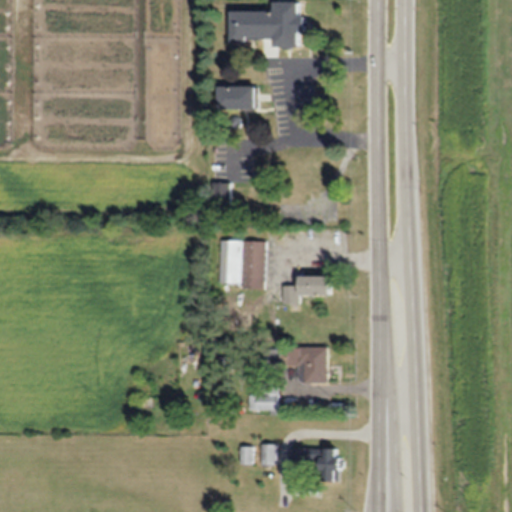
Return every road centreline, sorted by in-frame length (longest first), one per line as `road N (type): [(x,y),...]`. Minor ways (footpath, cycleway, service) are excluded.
road 1 (primary): [(422,511),(423,397),(407,235)]
road 2 (primary): [(379,237),(379,511)]
road 3 (primary): [(378,0),(379,237)]
road 4 (primary): [(407,235),(406,0)]
road 5 (primary): [(383,345),(397,511)]
